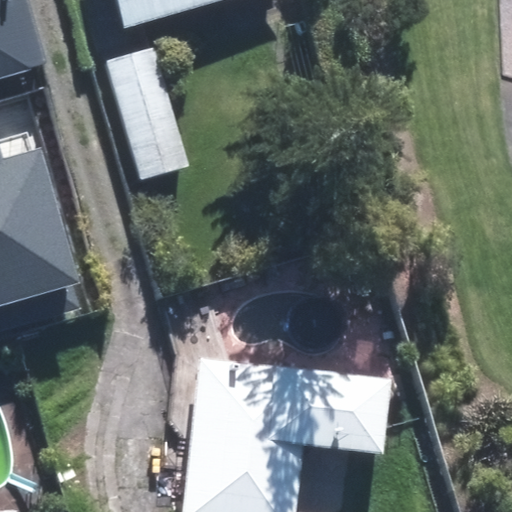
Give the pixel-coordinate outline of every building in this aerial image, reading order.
[(0,0),(0,83),(41,72),(20,0),(0,0)] [(111,0),(121,31),(223,0),(111,0)] [(100,66),(135,185),(182,173),(147,52),(100,66)] [(0,321),(73,301),(30,145),(0,152),(0,321)] [(189,444),(180,511),(294,511),(302,447),(377,456),(385,382),(224,363),(198,361),(198,364),(181,362),(172,442),(189,444)]
